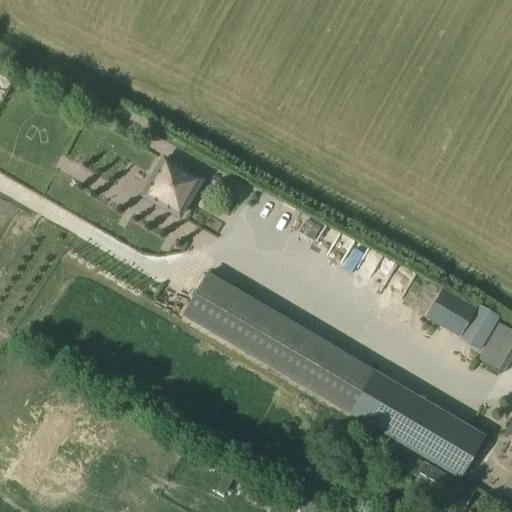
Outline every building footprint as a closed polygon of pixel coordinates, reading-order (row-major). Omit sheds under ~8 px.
[(204,180),(162,156),(139,198),(180,221),(204,180)] [(181,316),(459,480),(484,437),(206,273),(181,316)] [(445,290),(427,320),(460,339),(477,309),(445,290)] [(460,339),(481,351),(499,318),(479,306),(460,339)] [(478,359),(503,374),(511,358),(511,332),(499,325),(478,359)] [(437,499),(458,511),(462,511),(474,493),(425,464),(424,465),(416,460),(408,473),(417,478),(414,483),(438,497),(437,499)] [(322,511),(306,503),(301,511),(322,511)]
